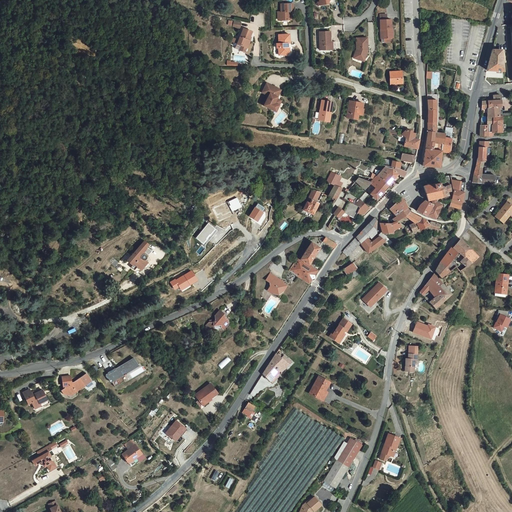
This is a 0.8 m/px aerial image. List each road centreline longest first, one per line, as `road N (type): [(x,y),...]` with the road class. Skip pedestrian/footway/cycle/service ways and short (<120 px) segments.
road 1 (tertiary): [(138,511),(227,424),(347,241)]
road 2 (unclassified): [(345,511),(406,311),(463,218)]
road 3 (tertiary): [(0,374),(70,364),(220,294)]
road 4 (tertiary): [(220,294),(302,235),(325,230),(347,241)]
road 5 (track): [(389,385),(447,511)]
